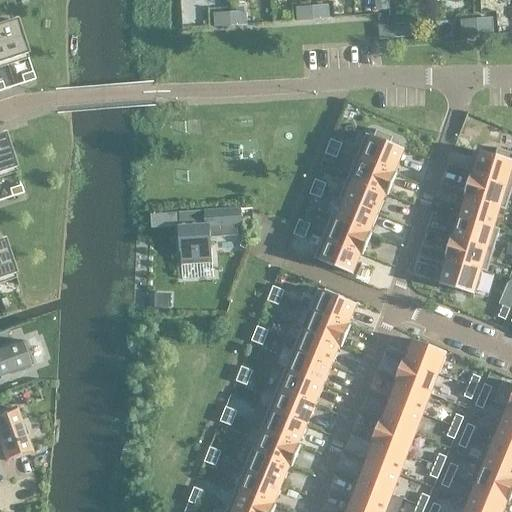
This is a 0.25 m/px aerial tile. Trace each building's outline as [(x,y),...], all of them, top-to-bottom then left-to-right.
[(374,0),(376,10),(389,9),(388,0),(374,0)] [(329,20),(328,6),(320,7),(321,20),(329,20)] [(313,21),(312,7),(304,8),(305,21),(313,21)] [(321,20),(320,7),(312,7),(313,21),(321,20)] [(305,21),(304,8),(296,9),(297,22),(305,21)] [(247,25),(246,12),(238,13),(239,26),(247,25)] [(231,26),(230,13),(222,14),(223,27),(231,26)] [(239,26),(238,13),(230,13),(231,26),(239,26)] [(223,27),(222,14),(214,14),(215,28),(223,27)] [(486,32),(485,19),(477,20),(478,33),(486,32)] [(494,32),(493,19),(485,19),(486,32),(494,32)] [(470,34),(469,20),(461,21),(462,34),(470,34)] [(478,33),(477,20),(469,20),(470,34),(478,33)] [(15,21),(0,25),(0,46),(7,66),(28,59),(15,21)] [(404,38),(403,25),(395,26),(396,39),(403,38),(404,38)] [(412,38),(411,25),(403,25),(404,38),(412,38)] [(388,39),(387,26),(379,27),(380,40),(388,39)] [(396,39),(395,26),(387,26),(388,39),(396,39)] [(29,51),(30,59),(34,59),(35,68),(54,65),(52,45),(47,46),(47,49),(29,51)] [(35,80),(32,72),(21,76),(23,84),(35,80)] [(63,171),(64,125),(38,124),(37,171),(63,171)] [(395,175),(405,152),(390,145),(392,139),(378,133),(375,139),(372,138),(362,162),(395,176),(395,175)] [(3,134),(0,135),(0,178),(16,173),(3,134)] [(340,153),(343,145),(331,141),(328,148),(340,153)] [(337,160),(340,153),(328,148),(326,156),(337,160)] [(511,155),(499,151),(497,158),(480,153),(473,177),(473,178),(507,189),(511,173),(511,162),(511,163),(511,160),(511,155)] [(387,196),(386,197),(388,197),(397,176),(395,175),(395,176),(362,162),(353,182),(387,196)] [(501,209),(507,189),(473,178),(473,177),(471,177),(464,199),(466,200),(466,199),(501,209)] [(324,193),(327,186),(316,181),(313,188),(324,193)] [(386,197),(387,196),(353,182),(345,202),(379,216),(386,197)] [(23,194),(21,186),(9,190),(12,197),(23,194)] [(321,200),(324,193),(313,188),(310,196),(321,200)] [(495,230),(501,209),(466,199),(466,200),(460,219),(495,230)] [(371,235),(379,216),(345,202),(337,222),(370,236),(371,235)] [(211,238),(239,236),(238,225),(243,225),(242,210),(205,212),(206,226),(180,228),(180,229),(182,266),(213,264),(211,238)] [(488,251),(495,230),(460,219),(454,239),(454,240),(488,251)] [(308,233),(311,226),(300,221),(297,229),(308,233)] [(362,255),(362,256),(363,257),(372,235),(371,235),(370,236),(337,222),(329,242),(362,255)] [(305,240),(308,233),(297,229),(294,236),(305,240)] [(482,271),(488,251),(454,240),(454,239),(452,238),(445,261),(447,262),(447,261),(482,271)] [(3,240),(0,241),(0,284),(16,279),(3,240)] [(362,256),(362,255),(329,242),(320,262),(353,276),(362,256)] [(474,296),(482,271),(447,261),(447,262),(440,286),(474,296)] [(282,300),(285,292),(273,288),(271,295),(282,300)] [(324,293),(315,314),(349,328),(349,327),(357,307),(324,293)] [(279,307),(282,300),(271,295),(268,302),(279,307)] [(155,296),(155,308),(171,309),(171,305),(171,297),(155,296)] [(498,318),(506,322),(510,311),(503,307),(498,318)] [(315,314),(307,334),(341,347),(340,348),(342,349),(351,327),(349,327),(349,328),(315,314)] [(266,340),(269,333),(258,328),(255,335),(266,340)] [(0,378),(33,366),(24,341),(9,346),(5,334),(0,335),(0,378)] [(307,334),(299,353),(332,367),(340,348),(341,347),(307,334)] [(263,347),(266,340),(255,335),(252,343),(263,347)] [(406,362),(405,363),(439,376),(447,355),(414,342),(406,362)] [(299,353),(291,373),(324,387),(332,367),(299,353)] [(397,384),(398,383),(431,396),(439,376),(405,363),(406,362),(404,361),(395,383),(397,384)] [(250,380),(253,373),(242,368),(239,376),(250,380)] [(291,373),(282,393),(316,407),(324,387),(291,373)] [(476,390),(481,379),(473,375),(469,386),(476,390)] [(247,387),(250,380),(239,376),(236,383),(247,387)] [(397,384),(390,403),(424,416),(431,396),(398,383),(397,384)] [(492,388),(485,385),(480,396),(488,399),(492,388)] [(472,400),(476,390),(469,386),(464,397),(472,400)] [(282,393),(274,413),(307,427),(316,407),(282,393)] [(483,410),(488,399),(480,396),(475,407),(483,410)] [(383,422),(382,423),(416,436),(424,416),(390,403),(383,422)] [(500,427),(511,432),(511,409),(508,408),(500,427)] [(234,420),(237,413),(226,409),(223,416),(234,420)] [(0,445),(6,462),(31,453),(26,441),(33,439),(26,420),(20,423),(15,410),(0,415),(0,445)] [(274,413),(266,433),(299,447),(299,446),(307,427),(274,413)] [(459,429),(464,418),(456,415),(452,426),(459,429)] [(232,427),(234,420),(223,416),(220,423),(232,427)] [(374,444),(374,443),(408,456),(416,436),(382,423),(383,422),(381,422),(372,444),(374,444)] [(475,428),(468,425),(463,436),(471,439),(475,428)] [(455,440),(459,429),(452,426),(447,437),(455,440)] [(492,447),(511,455),(511,432),(500,427),(492,447)] [(266,433),(257,453),(291,467),(290,468),(292,469),(301,447),(299,446),(299,447),(266,433)] [(466,450),(471,439),(463,436),(458,446),(466,450)] [(374,444),(367,464),(400,477),(408,456),(374,443),(374,444)] [(483,467),(511,479),(511,455),(492,447),(483,467)] [(219,460),(221,453),(210,449),(207,456),(219,460)] [(257,453),(249,473),(283,487),(290,468),(291,467),(257,453)] [(439,455),(435,466),(442,469),(447,458),(439,455)] [(216,468),(219,460),(207,456),(205,463),(216,468)] [(367,464),(359,484),(393,497),(400,477),(367,464)] [(458,468),(451,464),(446,475),(454,478),(458,468)] [(438,480),(442,469),(435,466),(430,477),(438,480)] [(508,501),(510,502),(511,497),(511,479),(483,467),(475,487),(508,501)] [(249,473),(241,493),(274,507),(275,506),(283,487),(249,473)] [(449,489),(454,478),(446,475),(441,486),(449,489)] [(359,484),(351,504),(372,511),(386,511),(393,497),(359,484)] [(467,507),(478,511),(503,511),(508,501),(475,487),(467,507)] [(203,501),(206,493),(194,489),(192,496),(203,501)] [(241,493),(232,511),(274,511),(276,507),(275,506),(274,507),(241,493)] [(425,509),(430,498),(422,495),(418,506),(425,509)] [(200,508),(203,501),(192,496),(189,503),(200,508)]
